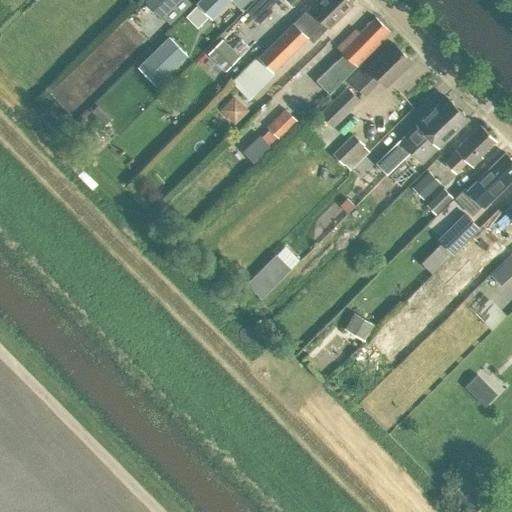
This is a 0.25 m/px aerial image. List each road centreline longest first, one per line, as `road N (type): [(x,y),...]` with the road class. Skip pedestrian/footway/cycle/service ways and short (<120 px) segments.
road 1 (unclassified): [(0,349),(161,511)]
road 2 (residential): [(511,130),(383,0)]
